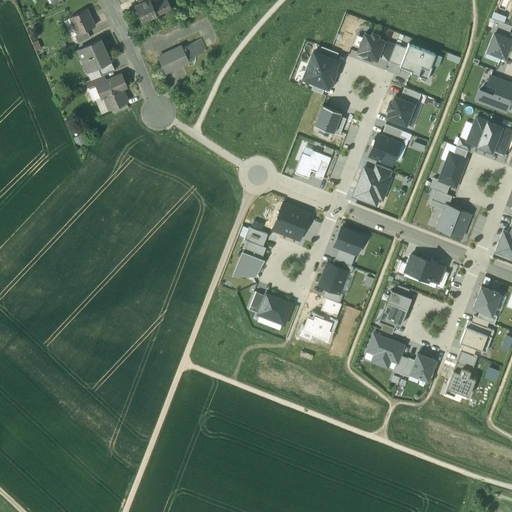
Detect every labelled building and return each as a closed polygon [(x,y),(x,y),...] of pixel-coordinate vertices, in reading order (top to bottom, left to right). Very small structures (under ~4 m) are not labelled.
[(153,7),(149,0),(148,0),(135,6),(142,22),(165,11),(162,3),(153,7)] [(167,0),(164,0),(161,2),(162,3),(165,11),(171,8),(167,0)] [(86,9),(70,17),(78,33),(86,29),(94,26),(86,9)] [(494,32),(507,37),(511,26),(495,19),(490,31),(494,32)] [(78,33),(74,35),(78,43),(90,37),(86,29),(78,33)] [(487,51),(505,57),(507,51),(508,51),(510,45),(511,39),(507,37),(494,32),(487,51)] [(371,35),(365,33),(357,52),(364,54),(363,56),(369,58),(370,56),(376,59),(377,57),(384,41),(377,38),(379,35),(372,33),(371,35)] [(201,38),(181,47),(187,60),(207,51),(201,38)] [(100,39),(77,50),(82,60),(85,59),(90,70),(97,66),(110,60),(100,39)] [(395,45),(384,41),(377,57),(388,61),(388,60),(395,45)] [(408,43),(406,48),(400,65),(399,66),(411,70),(410,73),(427,80),(433,65),(431,64),(435,54),(408,43)] [(395,44),(395,45),(388,60),(400,65),(406,48),(395,44)] [(181,45),(158,56),(165,72),(188,61),(187,60),(181,47),(181,45)] [(322,46),(319,54),(335,60),(338,54),(338,53),(322,46)] [(319,54),(313,51),(303,77),(314,82),(325,86),(327,87),(331,78),(332,78),(335,71),(334,70),(338,61),(335,60),(319,54)] [(110,60),(97,66),(101,75),(103,74),(114,69),(110,60)] [(101,75),(86,82),(89,89),(96,86),(96,85),(105,81),(103,74),(101,75)] [(105,81),(96,85),(96,86),(101,97),(121,88),(123,87),(121,83),(124,82),(121,74),(105,81)] [(511,95),(511,84),(490,75),(486,83),(496,87),(493,94),(479,89),(475,99),(506,111),(508,106),(511,95)] [(325,86),(314,82),(311,89),(322,93),(325,86)] [(404,86),(399,98),(413,104),(416,105),(421,92),(404,86)] [(121,88),(104,96),(106,99),(108,104),(111,103),(113,107),(126,101),(121,88)] [(399,98),(394,96),(391,103),(389,102),(387,108),(389,109),(386,116),(405,124),(413,104),(399,98)] [(106,99),(96,103),(100,112),(110,108),(108,104),(106,99)] [(113,107),(111,108),(113,113),(129,107),(126,101),(113,107)] [(341,112),(323,104),(315,125),(320,127),(329,131),(333,132),(340,116),(341,112)] [(340,116),(333,132),(339,135),(346,118),(340,116)] [(492,149),(501,127),(476,117),(467,141),(467,142),(472,144),(491,151),(492,149)] [(385,124),(381,135),(399,142),(403,144),(405,138),(400,136),(402,130),(385,124)] [(329,131),(320,127),(318,133),(327,137),(329,131)] [(511,131),(501,127),(492,149),(503,153),(511,131)] [(381,135),(378,134),(369,155),(391,164),(399,142),(381,135)] [(413,139),(426,144),(428,140),(414,135),(413,139)] [(459,138),(456,146),(470,151),(472,144),(467,142),(467,141),(459,138)] [(414,140),(412,146),(424,150),(426,144),(414,140)] [(456,146),(453,154),(464,158),(467,150),(456,146)] [(322,179),(331,157),(312,149),(310,156),(302,152),(294,172),(307,178),(310,170),(316,172),(314,176),(322,179)] [(450,183),(456,186),(467,159),(464,158),(453,154),(449,152),(439,179),(450,183)] [(375,164),(372,171),(389,177),(392,170),(375,164)] [(372,171),(364,167),(353,195),(375,204),(382,188),(385,189),(390,178),(389,177),(372,171)] [(439,179),(433,177),(429,187),(435,189),(446,193),(450,183),(439,179)] [(448,204),(452,196),(446,193),(435,189),(430,204),(443,209),(445,203),(448,204)] [(283,202),(272,229),(299,239),(309,213),(283,202)] [(461,237),(471,213),(448,204),(445,203),(443,209),(436,227),(461,237)] [(364,235),(341,226),(334,244),(339,246),(356,253),(357,253),(364,235)] [(247,240),(263,246),(268,233),(249,227),(245,239),(247,240)] [(494,251),(511,257),(511,233),(509,232),(507,231),(503,229),(498,242),(494,251)] [(256,274),(266,247),(263,246),(247,240),(237,267),(256,274)] [(356,253),(339,246),(334,258),(342,262),(351,265),(356,253)] [(437,281),(438,281),(442,269),(444,265),(425,258),(425,259),(411,254),(407,262),(404,270),(405,270),(427,279),(428,277),(437,281)] [(404,270),(407,262),(401,260),(396,271),(404,274),(405,270),(404,270)] [(340,267),(327,262),(318,284),(326,287),(339,292),(347,270),(340,267)] [(342,262),(340,267),(347,270),(351,272),(353,266),(351,265),(342,262)] [(449,271),(442,269),(438,281),(437,281),(435,286),(442,288),(449,271)] [(398,284),(395,291),(406,295),(409,288),(398,284)] [(499,293),(481,286),(473,306),(480,309),(491,313),(499,293)] [(339,292),(326,287),(322,296),(325,297),(339,302),(343,294),(339,292)] [(387,301),(406,308),(411,297),(406,295),(395,291),(391,289),(387,301)] [(258,311),(265,295),(256,291),(250,308),(258,311)] [(495,312),(499,314),(507,294),(502,292),(495,312)] [(292,303),(265,293),(265,295),(258,311),(257,313),(284,323),(292,303)] [(339,302),(325,297),(320,310),(325,312),(330,314),(336,316),(341,303),(339,302)] [(406,308),(387,301),(383,310),(387,312),(384,319),(383,323),(394,327),(396,323),(400,325),(406,308)] [(491,313),(480,309),(477,317),(488,321),(494,323),(497,316),(491,313)] [(334,321),(328,319),(330,314),(325,312),(323,317),(314,313),(313,317),(307,315),(299,334),(309,338),(311,332),(327,338),(334,321)] [(472,321),(486,327),(488,321),(477,317),(474,316),(472,321)] [(476,348),(484,351),(488,342),(484,341),(489,328),(486,327),(472,321),(468,320),(459,341),(463,343),(476,348)] [(392,333),(394,327),(383,323),(381,329),(392,333)] [(403,345),(373,333),(367,350),(374,353),(372,360),(387,366),(389,359),(396,361),(397,362),(400,354),(403,345)] [(476,348),(463,343),(460,350),(474,355),(476,348)] [(460,350),(456,362),(471,368),(472,368),(477,356),(474,355),(460,350)] [(418,353),(410,372),(427,379),(435,360),(418,353)] [(408,357),(400,354),(397,362),(396,361),(393,370),(401,373),(408,357)] [(408,357),(401,373),(409,376),(410,372),(415,360),(408,357)] [(471,368),(456,362),(446,387),(468,395),(475,378),(468,375),(471,368)] [(390,379),(398,382),(401,374),(394,371),(390,379)]
